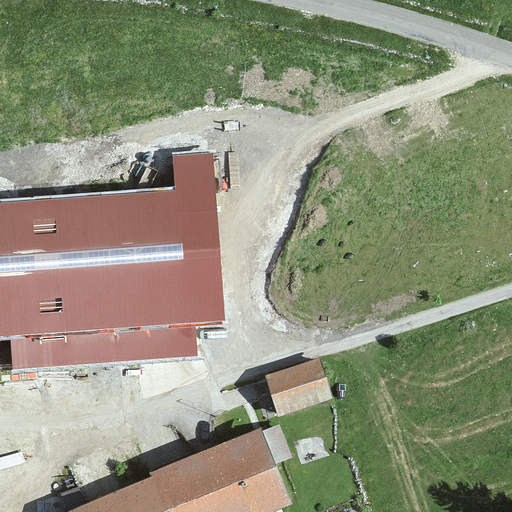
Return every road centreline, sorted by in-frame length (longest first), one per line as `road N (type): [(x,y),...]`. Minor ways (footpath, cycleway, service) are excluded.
road 1 (tertiary): [(511,55),(315,0)]
road 2 (track): [(0,503),(126,427)]
